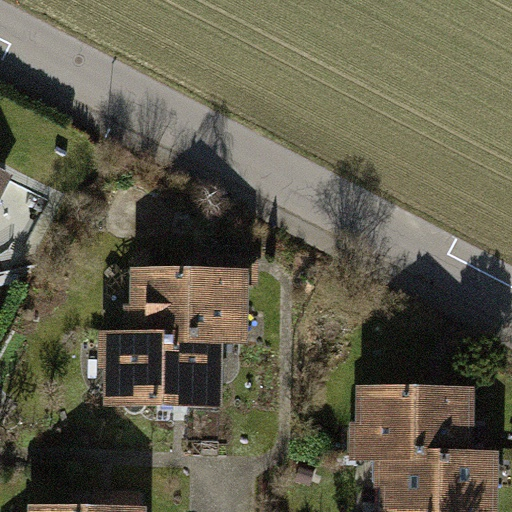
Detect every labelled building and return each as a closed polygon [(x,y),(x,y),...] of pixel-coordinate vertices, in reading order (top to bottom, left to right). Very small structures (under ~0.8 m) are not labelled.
[(0,239),(44,144),(0,123),(0,239)] [(286,250),(178,255),(180,321),(133,323),(135,394),(250,390),(248,330),(289,328),(286,250)] [(506,376),(390,378),(391,455),(424,454),(424,511),(511,511),(511,441),(507,442),(506,376)] [(360,437),(364,501),(382,500),(378,436),(360,437)] [(180,511),(180,492),(68,493),(67,511),(180,511)]
